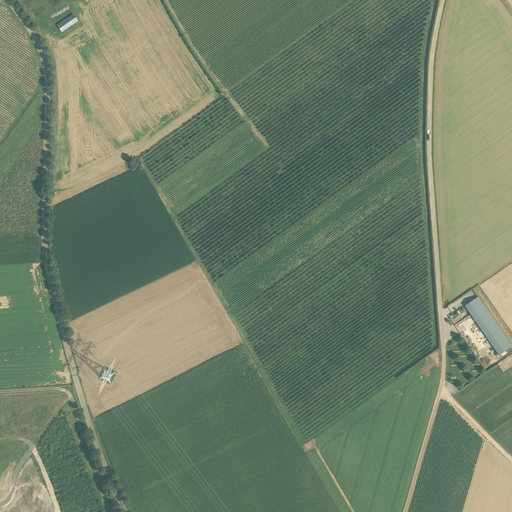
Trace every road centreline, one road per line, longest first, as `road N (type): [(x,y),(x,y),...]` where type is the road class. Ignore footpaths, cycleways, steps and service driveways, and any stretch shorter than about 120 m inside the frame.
road 1 (unclassified): [(123,511),(84,415),(45,273),(43,66),(5,0)]
road 2 (unclassified): [(403,511),(441,379),(427,169),(428,75),(442,0)]
road 3 (track): [(0,393),(70,393),(12,487)]
road 4 (track): [(110,511),(64,403)]
